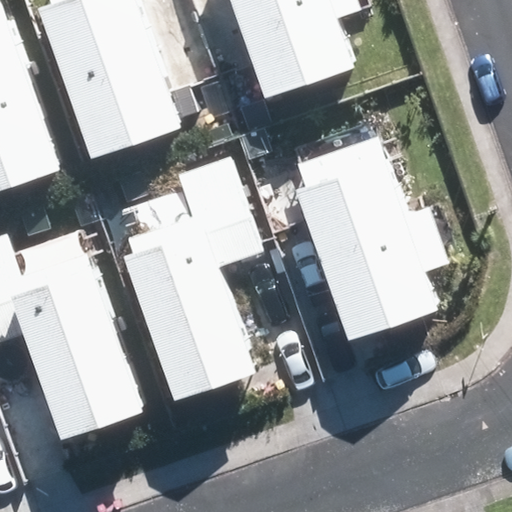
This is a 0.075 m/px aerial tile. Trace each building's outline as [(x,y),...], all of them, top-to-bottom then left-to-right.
[(0,0),(0,138),(42,124),(0,0)] [(137,0),(38,0),(77,115),(166,85),(137,0)] [(367,0),(250,0),(267,46),(371,9),(367,0)] [(367,119),(279,148),(329,300),(418,270),(367,119)] [(192,180),(104,210),(154,361),(243,331),(192,180)] [(75,230),(0,255),(0,301),(37,411),(126,382),(75,230)] [(294,300),(275,244),(236,256),(260,329),(299,317),(294,300)]
